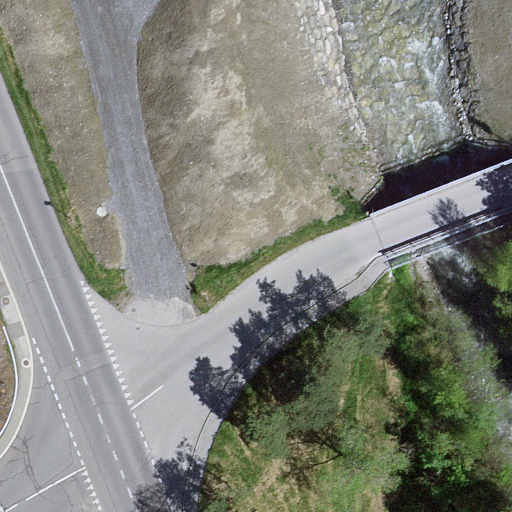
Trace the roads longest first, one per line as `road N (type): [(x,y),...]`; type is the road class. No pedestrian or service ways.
road 1 (tertiary): [(107,440),(274,294),(377,234),(511,183)]
road 2 (track): [(84,0),(93,91),(134,198),(172,378)]
road 3 (tertiary): [(0,159),(107,440)]
road 4 (tertiary): [(107,440),(3,511)]
